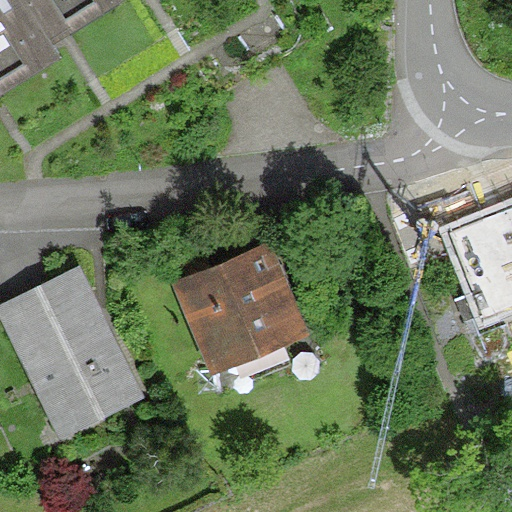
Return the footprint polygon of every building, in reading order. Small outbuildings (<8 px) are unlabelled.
[(0,0),(0,19),(36,0),(0,0)] [(0,52),(14,45),(0,19),(0,52)] [(511,198),(442,225),(472,303),(511,288),(511,198)] [(255,241),(169,280),(205,360),(291,322),(255,241)] [(44,257),(0,279),(0,378),(29,436),(114,393),(44,257)]
